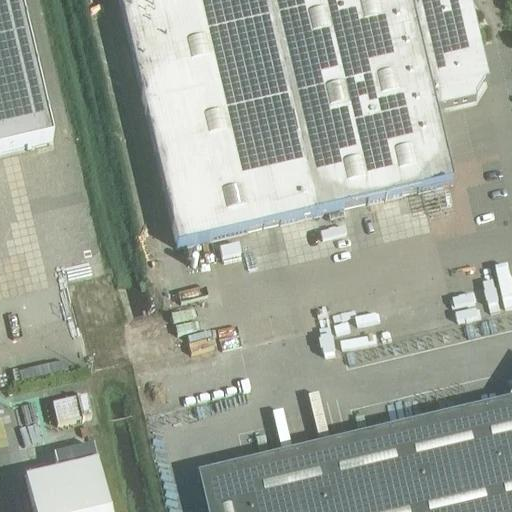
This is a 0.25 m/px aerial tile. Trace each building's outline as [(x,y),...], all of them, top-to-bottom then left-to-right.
[(0,0),(0,156),(1,157),(16,153),(51,145),(16,0),(0,0)] [(117,0),(176,250),(452,186),(435,111),(474,102),(483,86),(463,0),(117,0)] [(393,371),(383,374),(387,390),(397,388),(393,371)] [(85,399),(52,407),(57,428),(90,420),(85,399)] [(511,511),(511,405),(511,407),(201,480),(208,511),(511,511)] [(103,511),(92,459),(17,475),(24,511),(103,511)]
